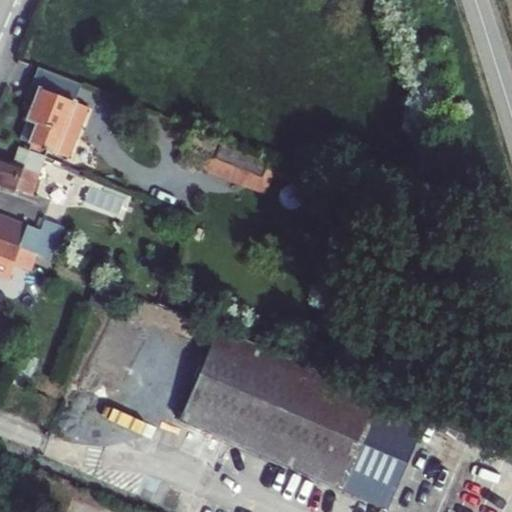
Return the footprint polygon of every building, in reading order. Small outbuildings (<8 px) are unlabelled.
[(67,159),(82,120),(87,109),(39,90),(27,121),(37,125),(30,144),(31,144),(28,151),(45,158),(47,151),(67,159)] [(261,178),(268,162),(220,144),(195,134),(185,161),(210,170),(214,160),(261,178)] [(0,160),(0,185),(32,197),(45,158),(28,151),(28,152),(18,149),(13,165),(0,160)] [(0,242),(35,256),(50,261),(61,229),(43,223),(40,232),(0,216),(0,242)] [(0,242),(0,275),(9,279),(14,265),(29,271),(35,256),(0,242)] [(179,421),(387,511),(426,419),(218,329),(179,421)]
